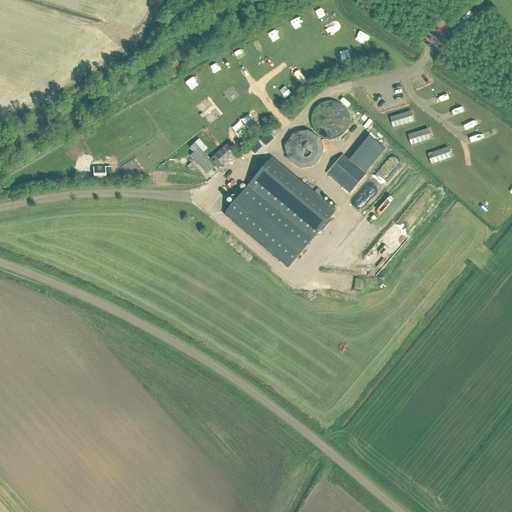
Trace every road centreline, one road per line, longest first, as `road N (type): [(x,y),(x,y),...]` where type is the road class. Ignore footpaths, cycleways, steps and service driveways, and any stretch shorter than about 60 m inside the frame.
road 1 (unclassified): [(0,262),(206,360),(398,511)]
road 2 (track): [(254,0),(0,150)]
